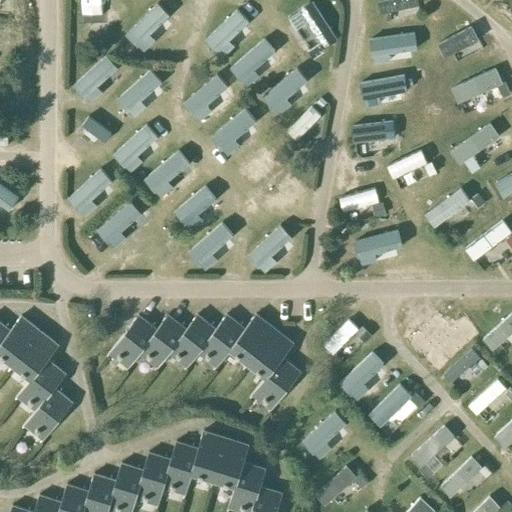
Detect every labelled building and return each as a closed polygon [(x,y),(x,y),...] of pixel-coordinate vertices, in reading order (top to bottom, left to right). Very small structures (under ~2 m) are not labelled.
[(417,0),(396,0),(376,5),(379,18),(419,8),(417,0)] [(85,36),(108,15),(98,4),(75,25),(85,36)] [(336,42),(312,4),(295,15),(320,52),(336,42)] [(167,18),(155,6),(124,39),(141,56),(153,43),(148,38),(167,18)] [(247,24),(235,12),(204,43),(221,60),(233,48),(228,43),(247,24)] [(473,29),(436,49),(443,62),(480,42),(473,29)] [(413,35),(367,42),(370,60),(416,53),(413,35)] [(277,54),(268,44),(243,65),(251,76),(277,54)] [(115,69),(105,58),(74,88),(84,99),(115,69)] [(307,84),(295,70),(262,99),(279,118),(290,108),(285,102),(307,84)] [(496,70),(449,91),(456,106),(502,85),(496,70)] [(159,83),(148,72),(116,103),(133,121),(146,110),(139,103),(159,83)] [(404,78),(358,86),(362,104),(407,95),(404,78)] [(222,93),(210,81),(183,108),(195,120),(222,93)] [(320,118),(310,109),(287,134),(297,143),(320,118)] [(255,125),(244,112),(210,141),(226,159),(238,149),(234,143),(255,125)] [(110,135),(86,118),(78,130),(102,146),(110,135)] [(393,125),(350,131),(352,147),(395,141),(393,125)] [(498,138),(489,126),(450,154),(459,167),(498,138)] [(156,140),(145,128),(112,158),(128,175),(141,164),(136,159),(156,140)] [(268,140),(238,166),(247,176),(277,151),(268,140)] [(420,154),(386,170),(393,183),(427,167),(420,154)] [(187,165),(177,155),(146,184),(156,194),(187,165)] [(111,185),(99,172),(66,203),(83,220),(95,208),(91,204),(111,185)] [(511,174),(494,186),(503,202),(511,196),(511,174)] [(21,199),(0,185),(0,206),(11,214),(21,199)] [(214,201),(202,188),(172,216),(189,234),(201,223),(196,218),(214,201)] [(470,203),(459,190),(423,218),(433,231),(470,203)] [(377,205),(373,191),(339,201),(343,215),(377,205)] [(122,205),(96,230),(106,242),(133,216),(122,205)] [(137,264),(152,250),(161,260),(180,243),(160,221),(125,252),(137,264)] [(511,236),(502,223),(463,252),(473,265),(511,236)] [(232,238),(220,224),(186,256),(204,275),(216,263),(211,258),(232,238)] [(290,239),(278,227),(247,259),(265,276),(276,264),(271,259),(290,239)] [(401,250),(397,234),(353,247),(360,269),(376,264),(374,258),(401,250)] [(140,349),(141,350),(158,363),(153,369),(154,370),(170,349),(186,329),(167,314),(156,329),(140,349)] [(170,349),(187,363),(183,369),(184,369),(200,349),(199,348),(215,328),(197,314),(186,329),(170,349)] [(199,348),(200,349),(217,362),(212,368),(213,369),(229,349),(244,328),(226,314),(215,328),(199,348)] [(255,314),(244,328),(229,349),(247,363),(274,328),(255,314)] [(511,314),(481,343),(491,354),(511,335),(511,314)] [(10,330),(0,342),(0,354),(13,365),(39,330),(21,315),(10,330)] [(125,370),(141,350),(140,349),(156,329),(138,315),(106,355),(107,356),(112,350),(129,363),(124,369),(125,370)] [(429,351),(450,325),(439,317),(419,343),(429,351)] [(0,342),(10,330),(0,322),(0,342)] [(348,322),(323,348),(332,358),(358,332),(348,322)] [(266,378),(282,357),(293,343),(274,328),(247,363),(265,377),(266,378)] [(31,379),(47,359),(58,344),(39,330),(13,365),(31,378),(31,379)] [(372,348),(339,380),(351,392),(384,361),(372,348)] [(479,360),(470,350),(440,377),(449,387),(479,360)] [(268,412),(300,371),(282,357),(266,378),(265,377),(249,397),(250,398),(255,392),(272,405),(267,411),(268,412)] [(354,391),(362,399),(398,365),(390,357),(354,391)] [(54,387),(65,373),(47,359),(31,379),(31,378),(15,399),(16,400),(20,393),(38,407),(54,387)] [(505,392),(495,381),(467,409),(477,419),(505,392)] [(41,442),(72,401),(54,387),(38,407),(22,427),(23,428),(27,422),(45,435),(40,441),(41,442)] [(411,400),(398,387),(367,419),(380,432),(411,400)] [(346,426),(334,413),(301,445),(313,458),(346,426)] [(511,445),(511,422),(492,443),(503,454),(511,445)] [(453,441),(443,430),(409,462),(419,472),(453,441)] [(190,472),(190,473),(211,479),(224,437),(203,431),(198,448),(190,472)] [(236,486),(243,462),(248,444),(224,437),(211,479),(235,486),(236,486)] [(183,497),(190,473),(190,472),(198,448),(176,441),(170,459),(162,483),(163,483),(184,490),(182,497),(183,497)] [(155,508),(163,483),(162,483),(170,459),(148,452),(143,469),(135,494),(136,494),(157,500),(154,508),(155,508)] [(481,470),(471,460),(440,490),(450,501),(481,470)] [(252,510),(260,486),(265,468),(243,462),(236,486),(235,486),(227,511),(228,511),(231,504),(251,510),(252,510)] [(130,511),(136,494),(135,494),(143,469),(121,463),(116,480),(108,505),(129,511),(128,511),(130,511)] [(356,481),(345,469),(314,498),(325,509),(356,481)] [(106,511),(108,505),(116,480),(94,473),(88,491),(81,511),(106,511)] [(81,511),(88,491),(66,484),(61,501),(57,511),(81,511)] [(275,511),(282,492),(260,486),(252,510),(251,510),(250,511),(275,511)] [(57,511),(61,501),(39,494),(34,511),(33,511),(57,511)] [(497,511),(500,510),(489,500),(476,511),(497,511)] [(432,511),(420,501),(409,511),(432,511)]
